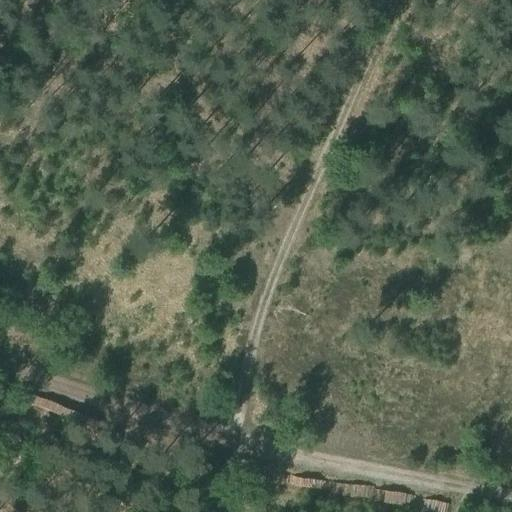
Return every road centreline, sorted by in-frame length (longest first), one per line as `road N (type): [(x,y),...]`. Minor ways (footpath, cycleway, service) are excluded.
road 1 (track): [(395,0),(265,297),(225,511)]
road 2 (track): [(0,348),(237,440),(511,492)]
